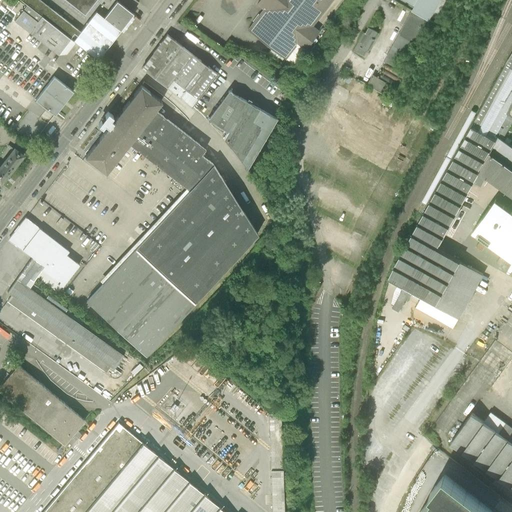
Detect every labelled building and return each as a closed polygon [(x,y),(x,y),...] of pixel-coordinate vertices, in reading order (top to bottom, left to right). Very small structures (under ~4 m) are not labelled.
[(16,0),(4,0),(2,3),(17,14),(24,5),(16,0)] [(78,29),(39,0),(19,0),(27,6),(15,22),(58,55),(78,29)] [(79,0),(90,8),(96,0),(79,0)] [(103,3),(81,30),(106,49),(140,5),(133,0),(118,0),(111,10),(103,3)] [(334,0),(260,0),(257,5),(263,10),(248,30),(286,59),(298,44),(306,51),(321,31),(314,26),(334,0)] [(412,11),(428,21),(440,0),(404,0),(414,5),(411,11),(412,11)] [(387,63),(397,69),(420,27),(430,33),(435,25),(428,21),(412,11),(407,19),(410,21),(387,63)] [(378,34),(369,29),(365,34),(364,33),(354,51),(363,56),(366,50),(368,51),(378,34)] [(218,73),(167,35),(142,68),(192,106),(218,73)] [(508,114),(508,112),(511,105),(511,68),(506,64),(473,126),(497,139),(498,137),(499,134),(501,131),(508,114)] [(54,77),(36,101),(55,116),(73,92),(54,77)] [(371,77),(366,85),(385,96),(390,87),(385,85),(371,77)] [(107,174),(129,145),(155,111),(162,102),(141,86),(86,158),(107,174)] [(250,102),(230,90),(207,119),(208,120),(211,120),(229,130),(224,138),(248,168),(277,118),(250,102)] [(147,358),(259,235),(213,165),(202,157),(207,150),(155,111),(129,145),(189,191),(87,303),(147,358)] [(511,116),(508,114),(501,131),(499,134),(498,137),(503,140),(511,121),(511,116)] [(473,126),(438,188),(463,201),(474,182),(478,173),(490,152),(497,139),(473,126)] [(497,139),(490,152),(511,168),(511,146),(503,140),(498,137),(497,139)] [(0,185),(0,186),(23,156),(13,148),(0,165),(0,185)] [(511,197),(511,168),(490,152),(478,173),(485,178),(511,197)] [(486,183),(485,178),(478,173),(474,182),(486,183)] [(403,289),(412,295),(436,249),(463,201),(438,188),(387,281),(403,289)] [(488,242),(498,250),(511,231),(511,211),(496,200),(472,231),(482,238),(477,246),(482,250),(488,242)] [(69,251),(26,218),(9,241),(32,257),(46,267),(38,278),(58,293),(80,264),(67,255),(69,251)] [(511,231),(498,250),(503,253),(496,262),(507,269),(511,261),(511,231)] [(421,299),(435,307),(460,262),(436,249),(412,295),(421,299)] [(12,296),(8,301),(106,371),(110,366),(115,369),(125,355),(31,288),(38,278),(46,267),(32,257),(7,293),(12,296)] [(484,275),(460,262),(435,307),(459,320),(484,275)] [(403,289),(391,311),(397,314),(404,302),(407,303),(412,295),(403,289)] [(453,331),(459,320),(435,307),(421,299),(415,310),(453,331)] [(84,421),(18,366),(0,387),(0,393),(64,446),(84,421)] [(184,393),(178,402),(180,404),(171,416),(181,423),(197,402),(184,393)] [(202,405),(183,425),(206,446),(225,425),(202,405)] [(269,413),(271,469),(283,469),(281,412),(269,413)] [(511,441),(484,422),(472,413),(450,443),(497,477),(492,483),(511,497),(511,441)] [(511,428),(490,413),(484,422),(511,441),(511,428)] [(225,511),(118,424),(45,511),(225,511)] [(239,442),(236,447),(231,444),(222,457),(232,463),(234,458),(242,463),(251,449),(239,442)] [(284,511),(283,469),(271,469),(272,511),(284,511)] [(493,511),(445,474),(430,493),(433,495),(419,511),(493,511)]
